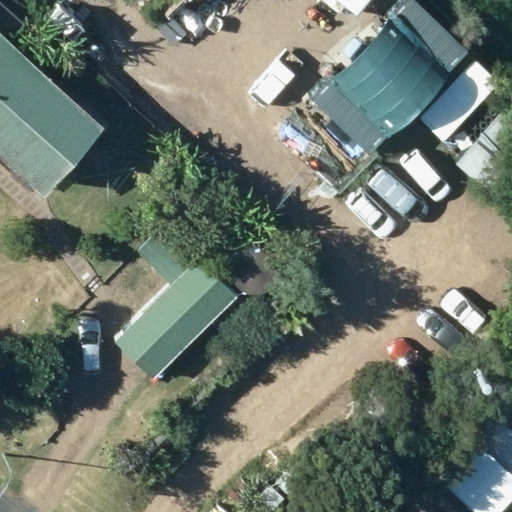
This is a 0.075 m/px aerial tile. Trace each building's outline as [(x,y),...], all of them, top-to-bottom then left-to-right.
[(0,161),(40,198),(101,135),(0,39),(0,161)] [(479,85),(498,96),(509,78),(490,68),(479,85)] [(454,166),(490,196),(511,171),(511,99),(501,112),(479,92),(445,133),(466,151),(454,166)] [(163,186),(179,170),(168,160),(152,176),(163,186)] [(173,287),(117,344),(152,378),(233,296),(162,226),(138,252),(173,287)] [(511,511),(511,379),(462,434),(511,480),(511,499),(508,503),(511,506),(511,511)] [(285,504),(301,485),(283,471),(269,488),(265,483),(254,496),(274,511),(282,501),(285,504)]
